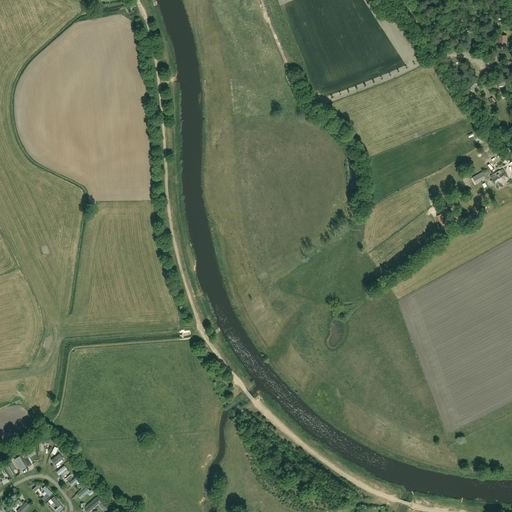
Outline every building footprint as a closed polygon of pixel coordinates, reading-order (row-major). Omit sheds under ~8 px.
[(498,45),(506,46),(507,36),(499,35),(498,45)] [(467,87),(468,88),(471,91),(477,84),(473,80),(467,87)] [(509,180),(504,170),(491,177),(493,180),(492,182),(493,184),(495,184),(497,187),(498,190),(503,187),(502,184),(509,180)] [(482,173),(473,177),(476,183),(484,178),(482,173)] [(442,213),(437,216),(442,226),(447,223),(442,213)] [(42,441),(42,444),(44,444),(45,444),(45,442),(48,443),(50,438),(45,436),(43,441),(42,441)] [(34,450),(32,447),(21,453),(24,459),(28,457),(26,454),(34,450)] [(51,460),(56,466),(64,459),(59,454),(51,460)] [(14,459),(21,471),(26,467),(20,456),(14,459)] [(8,465),(4,468),(10,477),(14,475),(8,465)] [(65,465),(56,472),(59,475),(68,468),(65,465)] [(69,482),(72,485),(80,478),(77,475),(69,482)] [(52,493),(45,486),(42,489),(46,493),(41,499),(44,501),(52,493)] [(87,486),(78,494),(81,498),(91,490),(87,486)] [(61,506),(53,497),(48,502),(51,505),(53,503),(57,508),(61,506)] [(96,498),(85,508),(89,511),(100,502),(96,498)] [(17,511),(24,511),(30,506),(26,503),(17,511)]
